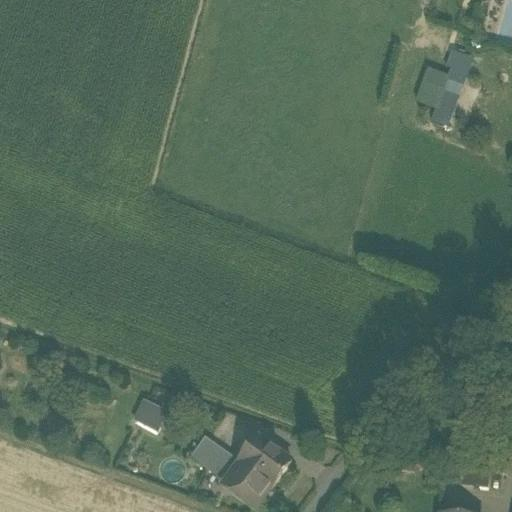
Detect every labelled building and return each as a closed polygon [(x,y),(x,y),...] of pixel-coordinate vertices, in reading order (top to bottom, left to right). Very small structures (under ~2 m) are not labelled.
[(455,131),(474,59),(453,54),(447,76),(428,70),(419,106),(437,111),(433,125),(455,131)] [(137,425),(157,436),(168,415),(147,404),(137,425)] [(240,467),(243,470),(262,445),(258,441),(239,466),(240,467)] [(191,461),(225,485),(239,466),(205,442),(191,461)] [(292,466),(262,445),(243,470),(243,471),(272,493),(292,466)] [(443,486),(488,493),(491,472),(446,465),(443,486)] [(240,467),(239,466),(225,485),(259,510),(272,493),(243,471),(243,470),(240,467)] [(252,511),(257,511),(259,510),(225,485),(222,490),(252,511)]
